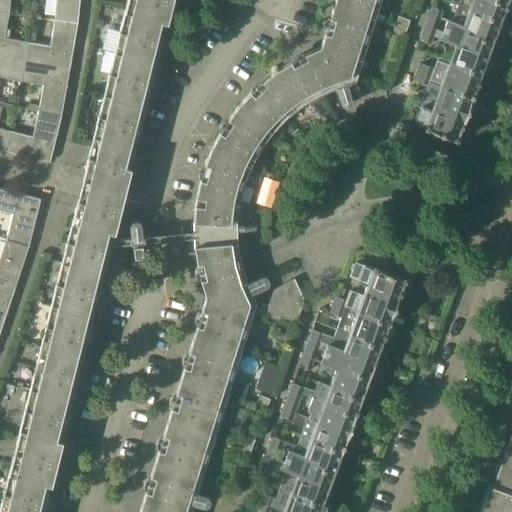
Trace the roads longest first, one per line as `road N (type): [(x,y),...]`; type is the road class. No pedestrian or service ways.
road 1 (residential): [(256,11),(173,133),(152,200),(0,167)]
road 2 (residential): [(91,511),(156,281)]
road 3 (residential): [(398,511),(464,323)]
